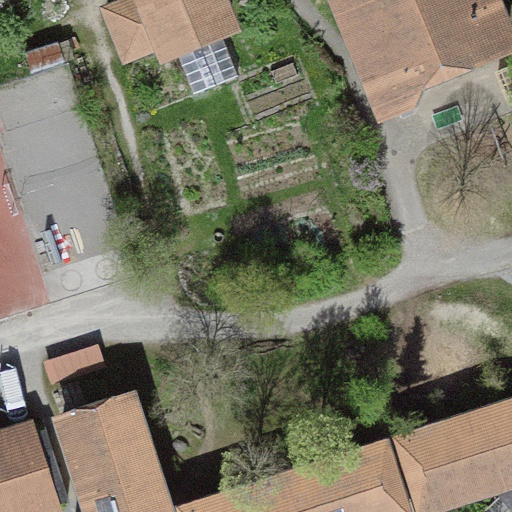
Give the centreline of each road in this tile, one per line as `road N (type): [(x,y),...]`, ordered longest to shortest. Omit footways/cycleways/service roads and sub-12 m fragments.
road 1 (track): [(0,346),(99,314),(277,322),(511,255)]
road 2 (track): [(433,275),(333,38),(298,0)]
